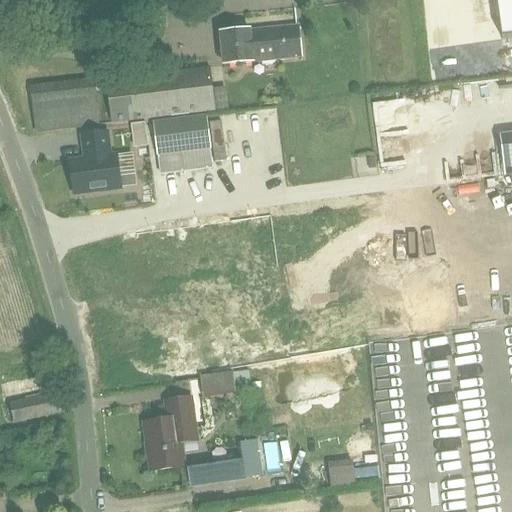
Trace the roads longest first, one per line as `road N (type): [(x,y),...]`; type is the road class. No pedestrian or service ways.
road 1 (unclassified): [(91,511),(61,307),(0,122)]
road 2 (unknown): [(40,241),(192,208),(334,199)]
